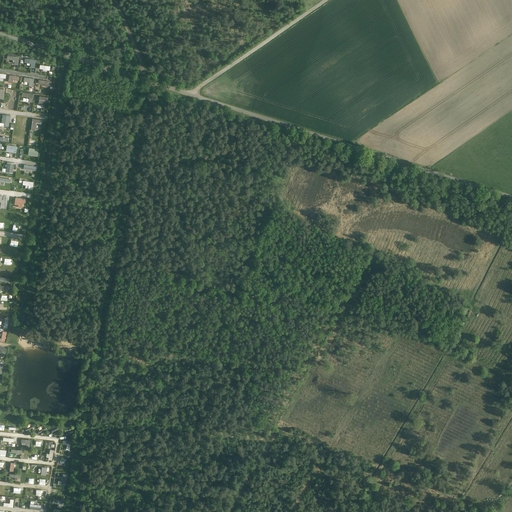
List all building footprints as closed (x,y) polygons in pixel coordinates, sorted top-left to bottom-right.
[(18,70),(20,57),(7,55),(7,59),(10,59),(10,63),(13,63),(12,69),(18,70)] [(35,68),(36,59),(25,57),(24,62),(31,63),(30,67),(35,68)] [(29,82),(29,86),(33,86),(34,78),(24,77),(24,81),(29,82)] [(26,96),(26,101),(33,101),(34,93),(22,92),(22,96),(26,96)] [(47,104),(48,96),(39,96),(38,104),(47,104)] [(2,114),(1,125),(9,126),(10,115),(2,114)] [(23,124),(22,128),(26,129),(28,118),(20,116),(19,123),(23,124)] [(35,130),(36,125),(41,126),(42,119),(33,118),(31,129),(35,130)] [(6,151),(16,153),(18,146),(7,144),(6,151)] [(38,156),(39,149),(29,148),(28,155),(38,156)] [(6,168),(3,168),(2,171),(13,172),(14,163),(7,162),(6,168)] [(23,184),(26,185),(25,188),(33,189),(34,181),(19,180),(19,182),(23,182),(23,184)] [(22,208),(23,202),(26,203),(26,199),(16,197),(14,206),(22,208)] [(30,450),(31,439),(22,439),(21,444),(26,445),(26,449),(25,449),(24,452),(28,452),(28,455),(39,456),(39,451),(30,450)] [(69,450),(70,445),(73,445),(73,442),(63,440),(63,444),(67,444),(66,450),(69,450)] [(41,475),(46,475),(47,471),(49,471),(49,467),(42,467),(42,469),(39,468),(38,472),(42,473),(41,475)] [(26,478),(32,478),(32,483),(35,483),(36,475),(26,474),(26,478)]
